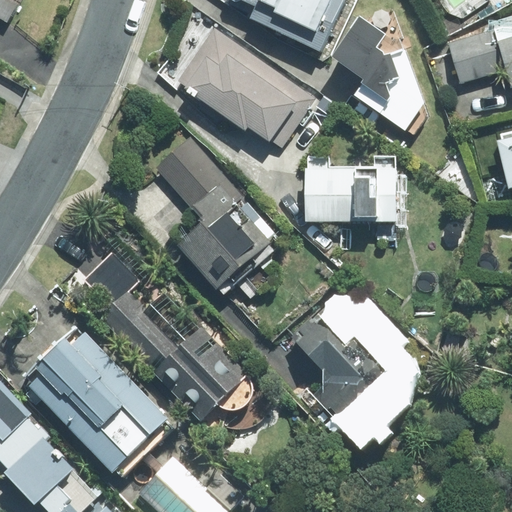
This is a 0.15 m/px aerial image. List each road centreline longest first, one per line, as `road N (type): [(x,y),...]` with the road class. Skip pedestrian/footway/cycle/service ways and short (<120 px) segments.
road 1 (residential): [(0,243),(61,140),(119,0)]
road 2 (unknown): [(226,0),(377,98)]
